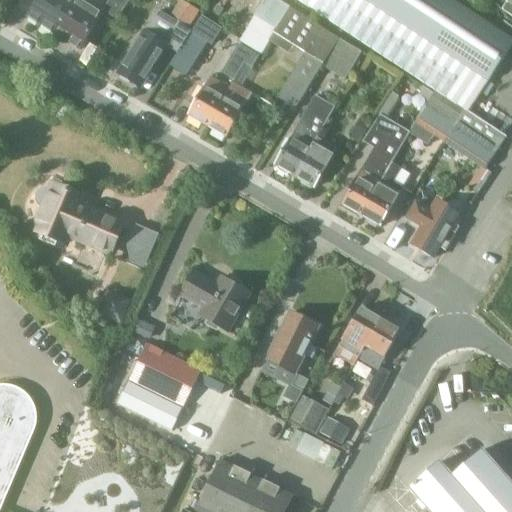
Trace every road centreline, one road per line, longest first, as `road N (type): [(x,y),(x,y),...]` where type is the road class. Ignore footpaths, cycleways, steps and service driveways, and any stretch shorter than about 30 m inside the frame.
road 1 (unclassified): [(459,314),(0,44)]
road 2 (unclassified): [(332,511),(433,334),(459,314)]
